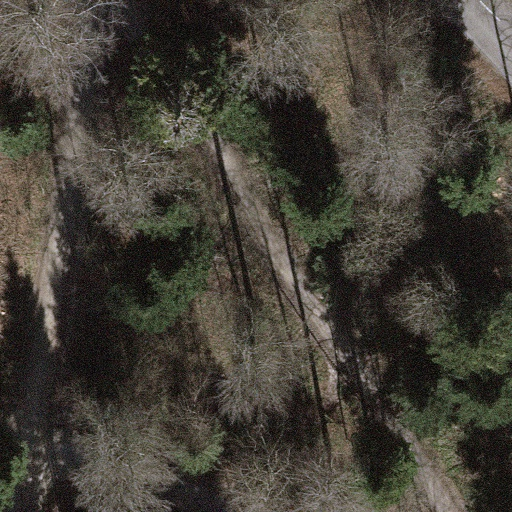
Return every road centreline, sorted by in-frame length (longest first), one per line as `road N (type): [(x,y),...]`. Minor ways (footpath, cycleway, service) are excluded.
road 1 (track): [(127,0),(444,511)]
road 2 (track): [(26,457),(89,0)]
road 3 (track): [(26,457),(131,465),(231,511)]
